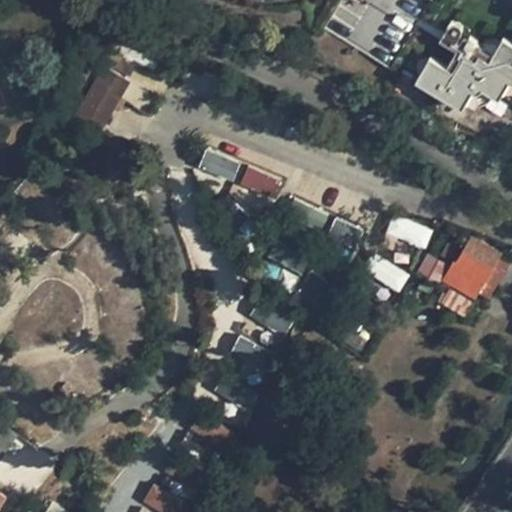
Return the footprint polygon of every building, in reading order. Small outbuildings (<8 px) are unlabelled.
[(179,58),(121,30),(109,48),(169,78),(179,58)] [(511,42),(505,38),(490,61),(480,55),(476,60),(465,53),(454,72),(432,57),(419,80),(463,107),(477,84),(499,97),(511,75),(511,42)] [(101,66),(77,115),(105,129),(130,80),(101,66)] [(132,141),(100,133),(90,169),(123,177),(132,141)] [(204,148),(198,170),(233,180),(239,158),(204,148)] [(239,186),(275,199),(283,178),(247,165),(239,186)] [(425,246),(430,229),(393,217),(388,234),(425,246)] [(502,254),(471,237),(456,263),(454,261),(446,274),(479,292),(502,254)] [(479,292),(446,274),(443,280),(476,299),(479,292)] [(449,286),(439,302),(462,317),(472,302),(449,286)] [(364,390),(338,374),(321,401),(347,417),(364,390)] [(0,452),(15,430),(0,419),(0,452)] [(46,438),(23,423),(17,433),(39,448),(46,438)] [(153,483),(142,503),(158,511),(184,511),(189,503),(153,483)] [(52,501),(44,511),(66,511),(67,511),(52,501)]
